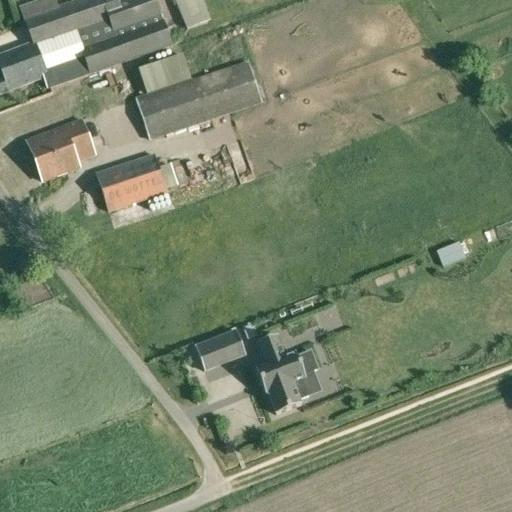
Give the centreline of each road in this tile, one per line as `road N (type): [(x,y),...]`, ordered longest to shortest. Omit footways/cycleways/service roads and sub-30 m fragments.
road 1 (unclassified): [(165,511),(216,490),(212,468),(0,199)]
road 2 (track): [(216,490),(511,377)]
